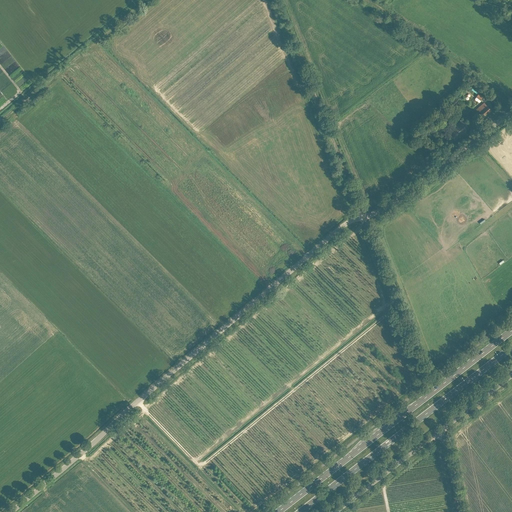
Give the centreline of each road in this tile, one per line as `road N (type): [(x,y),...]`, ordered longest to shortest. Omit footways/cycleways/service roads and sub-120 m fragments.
road 1 (unclassified): [(13,511),(345,223),(389,205),(511,111)]
road 2 (primary): [(511,331),(279,511)]
road 3 (primary): [(299,511),(511,346)]
road 4 (track): [(361,217),(276,0)]
road 5 (track): [(0,122),(143,0)]
road 6 (track): [(368,0),(511,104)]
road 7 (unclassified): [(336,511),(440,430)]
